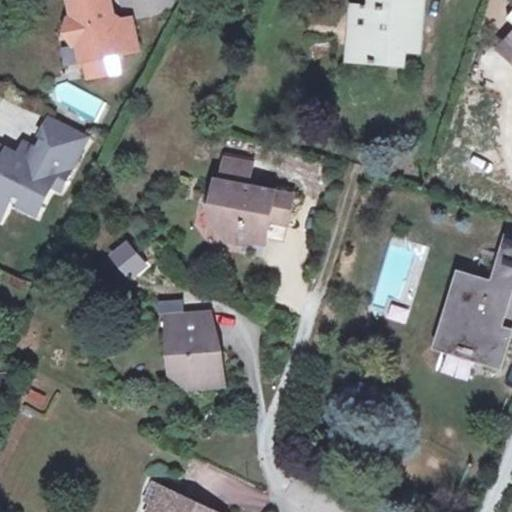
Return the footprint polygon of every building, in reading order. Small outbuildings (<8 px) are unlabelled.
[(112,0),(93,0),(73,4),(77,21),(72,22),(68,36),(76,48),(81,47),(85,65),(87,64),(119,58),(140,54),(134,22),(118,25),(112,0)] [(374,34),(356,33),(353,62),(405,68),(407,54),(423,55),(428,0),(377,0),(377,5),(374,34)] [(359,5),(356,33),(374,34),(377,5),(359,5)] [(119,58),(87,64),(90,80),(121,75),(119,58)] [(56,97),(96,120),(105,104),(64,82),(56,97)] [(90,138),(52,119),(36,150),(26,145),(20,158),(0,146),(0,220),(1,221),(10,203),(37,217),(55,182),(64,187),(90,138)] [(228,183),(220,181),(215,198),(225,203),(219,225),(230,244),(244,248),(246,241),(267,246),(272,226),(288,228),(296,199),(250,188),(255,165),(229,159),(224,178),(229,179),(228,183)] [(511,238),(506,236),(499,260),(511,264),(511,238)] [(492,258),(485,283),(507,290),(511,273),(511,264),(499,260),(492,258)] [(507,290),(485,283),(466,276),(445,340),(456,344),(480,352),(478,363),(495,367),(503,341),(493,337),(507,290)] [(174,319),(192,316),(191,303),(166,305),(168,319),(174,319)] [(219,313),(192,316),(174,319),(182,377),(195,376),(197,389),(236,384),(232,350),(224,351),(219,313)] [(453,355),(478,363),(480,352),(456,344),(453,355)] [(211,511),(161,487),(149,511),(211,511)]
